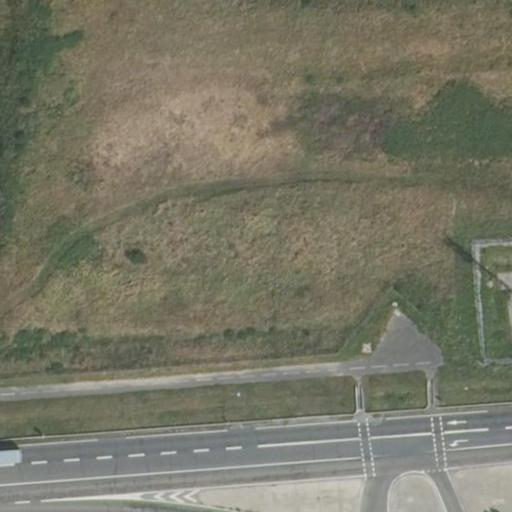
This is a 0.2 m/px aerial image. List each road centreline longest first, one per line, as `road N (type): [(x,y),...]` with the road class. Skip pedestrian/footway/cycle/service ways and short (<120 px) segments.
road 1 (secondary): [(405,435),(0,465)]
road 2 (secondary): [(0,499),(388,469)]
